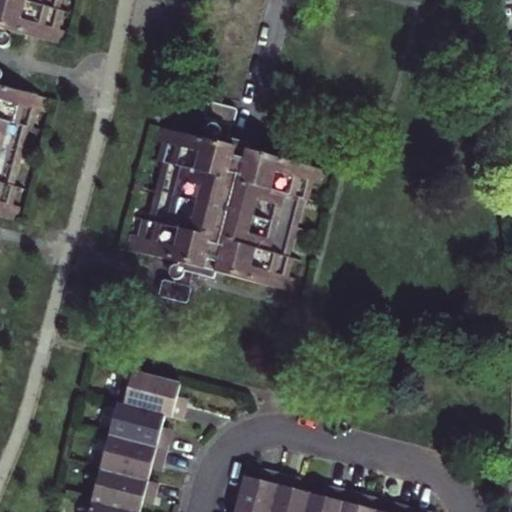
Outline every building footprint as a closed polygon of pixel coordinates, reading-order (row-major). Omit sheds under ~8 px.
[(0,0),(0,23),(51,37),(55,23),(40,19),(45,2),(47,3),(47,0),(0,0)] [(0,83),(0,213),(20,219),(23,205),(9,201),(13,185),(16,185),(31,127),(28,126),(33,108),(47,112),(51,97),(0,83)] [(235,142),(146,119),(143,134),(158,138),(154,154),(151,153),(135,212),(139,213),(134,231),(118,227),(115,241),(202,263),(281,282),(285,268),(269,264),(273,249),(276,249),(292,189),(288,188),(293,172),(308,176),(312,161),(235,142)] [(104,394),(145,405),(162,410),(166,395),(155,392),(160,374),(113,362),(104,394)] [(96,426),(145,439),(148,426),(140,424),(145,405),(104,394),(96,426)] [(96,426),(88,459),(129,470),(134,450),(142,452),(145,439),(96,426)] [(80,492),(121,503),(126,483),(134,485),(137,472),(129,470),(88,459),(80,492)] [(233,466),(220,511),(256,511),(269,464),(254,460),(251,471),(233,466)] [(269,464),(256,511),(291,511),(299,483),(279,478),(282,468),(269,464)] [(291,511),(325,511),(333,481),(320,477),(317,488),(299,483),(291,511)] [(333,481),(325,511),(361,511),(367,489),(333,481)] [(395,511),(399,497),(367,489),(361,511),(395,511)] [(118,511),(121,503),(80,492),(74,511),(118,511)] [(413,511),(411,511),(413,501),(399,497),(395,511),(413,511)]
